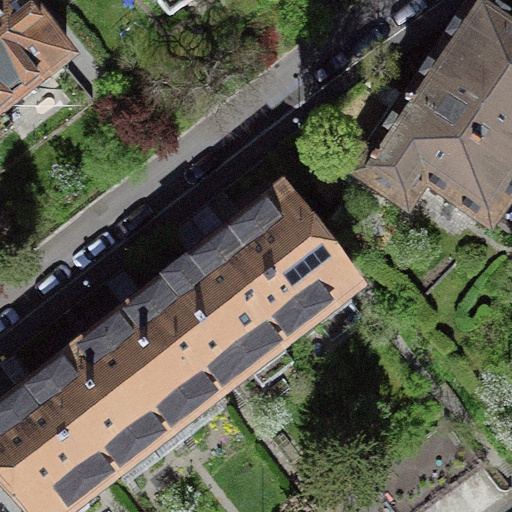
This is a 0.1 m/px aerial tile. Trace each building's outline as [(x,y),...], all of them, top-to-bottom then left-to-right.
[(0,0),(0,111),(67,59),(21,0),(0,0)] [(156,0),(170,17),(192,0),(156,0)] [(511,218),(511,21),(481,0),(479,0),(410,102),(407,100),(403,105),(399,111),(403,113),(361,174),(406,205),(425,178),(504,232),(511,218)] [(232,238),(214,252),(285,343),(352,291),(282,200),(256,219),(254,217),(242,226),(230,236),(232,238)] [(285,343),(214,252),(191,270),(186,264),(174,273),(161,283),(166,289),(149,302),(219,393),(249,370),(262,389),(294,364),(282,348),(283,348),(281,346),(285,343)] [(219,393),(149,302),(96,344),(42,385),(113,476),(219,393)] [(65,511),(113,476),(42,385),(25,398),(24,396),(11,405),(0,413),(0,417),(0,476),(32,511),(65,511)] [(366,475),(393,511),(420,511),(443,495),(483,466),(445,416),(366,475)] [(317,511),(393,511),(366,475),(317,511)]
